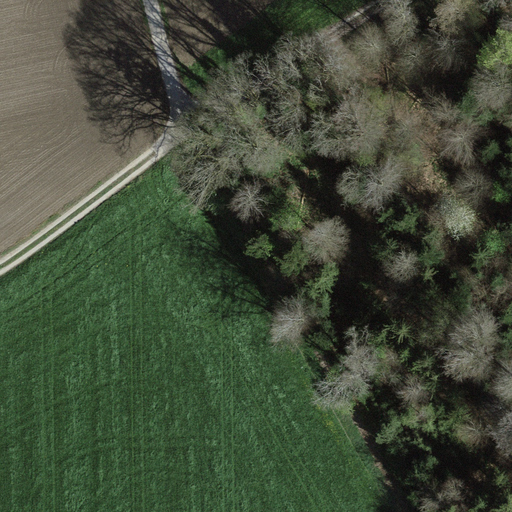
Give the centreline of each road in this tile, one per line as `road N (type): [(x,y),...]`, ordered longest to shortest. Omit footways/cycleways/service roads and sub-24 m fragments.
road 1 (track): [(376,0),(183,125),(0,263)]
road 2 (track): [(183,125),(152,0)]
